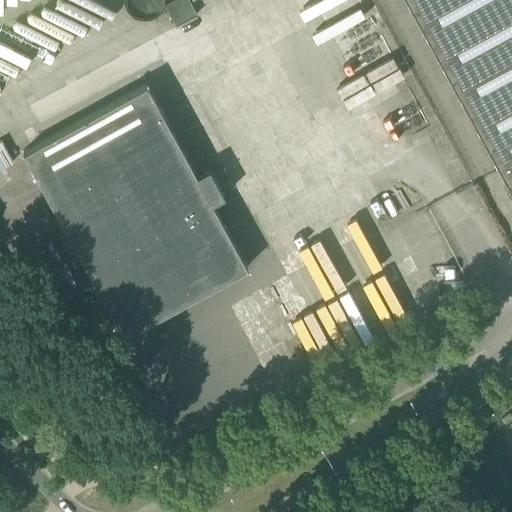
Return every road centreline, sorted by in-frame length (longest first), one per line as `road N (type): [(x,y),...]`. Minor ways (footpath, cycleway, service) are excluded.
road 1 (unclassified): [(511,334),(173,511)]
road 2 (unclassified): [(288,511),(443,401),(511,336)]
